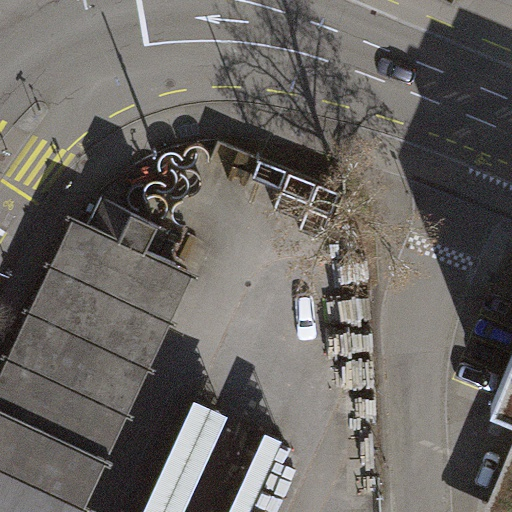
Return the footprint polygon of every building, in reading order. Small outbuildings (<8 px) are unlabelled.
[(90,227),(0,419),(0,511),(60,511),(177,262),(146,248),(158,221),(101,195),(87,226),(90,227)] [(0,372),(0,419),(90,227),(87,226),(72,219),(0,372)] [(82,511),(196,271),(177,262),(60,511),(82,511)] [(511,511),(511,352),(492,402),(511,410),(511,443),(483,511),(511,511)] [(253,469),(243,511),(268,511),(284,449),(192,428),(181,472),(214,480),(218,461),(253,469)]
